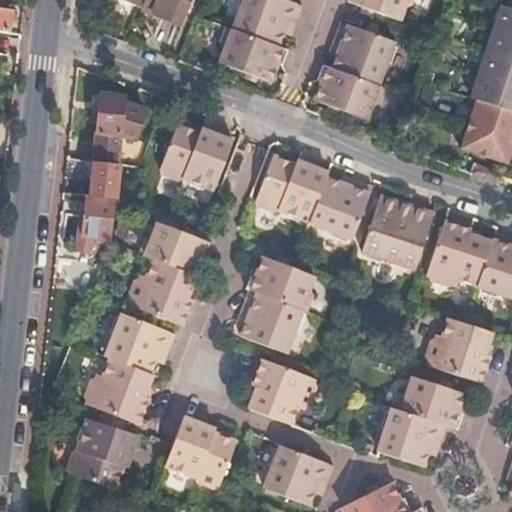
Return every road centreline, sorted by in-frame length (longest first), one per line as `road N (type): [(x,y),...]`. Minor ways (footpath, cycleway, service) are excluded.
road 1 (residential): [(464,494),(204,403),(183,373),(266,110)]
road 2 (unclassified): [(0,442),(47,30)]
road 3 (residential): [(511,213),(281,116)]
road 4 (residential): [(266,110),(47,30)]
road 5 (residential): [(511,347),(464,494)]
road 6 (residential): [(325,0),(281,116)]
